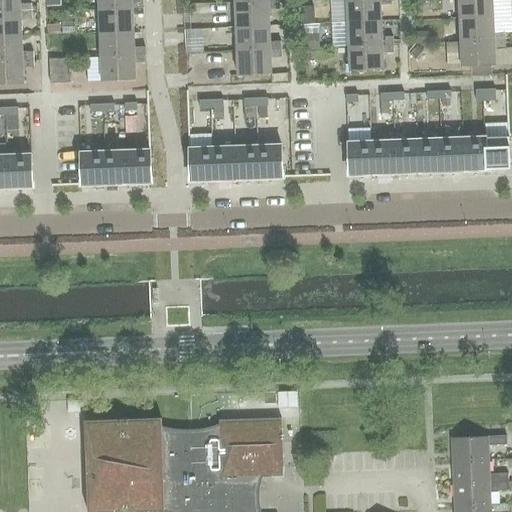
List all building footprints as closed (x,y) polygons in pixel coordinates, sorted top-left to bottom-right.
[(0,0),(0,13),(30,13),(30,5),(19,5),(18,0),(0,0)] [(96,0),(97,10),(142,9),(141,0),(130,1),(130,0),(96,0)] [(345,0),(347,24),(380,23),(379,7),(390,6),(389,0),(345,0)] [(456,0),(458,19),(492,18),(491,2),(502,1),(501,0),(456,0)] [(278,3),(234,4),(235,29),(268,28),(267,11),(278,11),(278,3)] [(314,6),(301,7),(302,24),(315,24),(314,6)] [(98,35),(132,33),(131,16),(142,16),(142,9),(97,10),(98,35)] [(30,13),(0,13),(0,38),(20,37),(20,21),(31,20),(30,13)] [(458,19),(459,44),(504,42),(503,34),(492,35),(492,18),(458,19)] [(380,23),(347,24),(347,48),(392,47),(391,39),(380,39),(380,23)] [(60,33),(60,25),(47,25),(48,33),(60,33)] [(268,28),(235,29),(236,53),(280,52),(280,43),(269,44),(268,28)] [(415,45),(430,45),(429,32),(415,32),(415,45)] [(145,47),(132,48),(132,33),(98,35),(99,59),(145,57),(145,47)] [(318,34),(302,35),(303,49),(319,49),(318,34)] [(20,37),(0,38),(0,62),(32,61),(32,53),(21,54),(20,37)] [(460,69),(469,68),(470,77),(490,77),(490,67),(494,67),(493,50),(504,50),(504,42),(459,44),(460,69)] [(415,60),(423,50),(417,45),(409,55),(415,60)] [(392,47),(347,48),(348,73),(382,71),(381,55),(392,54),(392,47)] [(280,52),(236,53),(237,77),(270,76),(269,59),(280,59),(280,52)] [(145,57),(99,59),(100,83),(134,82),(133,64),(146,63),(145,57)] [(32,61),(0,62),(0,86),(22,86),(22,69),(33,69),(32,61)] [(49,61),(50,85),(70,84),(69,61),(49,61)] [(287,74),(271,75),(272,83),(288,82),(287,74)] [(483,90),(475,90),(475,103),(484,103),(483,90)] [(496,90),(483,90),(484,103),(497,102),(496,90)] [(450,91),(438,92),(438,101),(451,100),(450,91)] [(438,92),(425,92),(426,101),(438,101),(438,92)] [(392,93),(380,94),(380,102),(392,101),(392,93)] [(404,93),(392,93),(392,101),(404,101),(404,93)] [(358,95),(346,95),(346,104),(359,104),(358,95)] [(268,98),(256,99),(256,107),(268,106),(268,98)] [(256,99),(244,99),(245,107),(256,107),(256,99)] [(211,100),(198,101),(199,110),(211,109),(211,100)] [(223,100),(211,100),(211,109),(214,109),(224,109),(223,100)] [(389,102),(381,102),(381,115),(390,114),(389,102)] [(138,103),(125,104),(125,112),(138,112),(138,103)] [(115,104),(102,105),(102,113),(115,113),(115,104)] [(102,105),(89,105),(90,114),(102,113),(102,105)] [(267,106),(256,107),(257,119),(267,119),(267,106)] [(256,107),(244,107),(244,119),(257,119),(256,107)] [(18,108),(6,108),(6,116),(18,116),(18,108)] [(224,109),(214,109),(214,118),(224,118),(224,109)] [(18,116),(6,116),(7,131),(19,131),(18,116)] [(509,137),(485,138),(486,170),(510,169),(509,137)] [(485,138),(462,139),(464,171),(486,170),(485,138)] [(462,139),(440,140),(441,172),(464,171),(462,139)] [(440,140),(417,141),(418,173),(441,172),(440,140)] [(417,141),(394,142),(395,173),(418,173),(417,141)] [(394,142),(371,143),(372,174),(395,173),(394,142)] [(371,143),(348,143),(349,175),(372,174),(371,143)] [(282,146),(258,147),(259,179),(283,178),(282,146)] [(258,147),(235,148),(237,179),(259,179),(258,147)] [(235,148),(213,149),(214,180),(237,179),(235,148)] [(213,149),(189,149),(190,181),(214,180),(213,149)] [(150,151),(127,152),(128,184),(152,183),(150,151)] [(127,152),(104,153),(105,184),(128,184),(127,152)] [(104,153),(80,154),(81,185),(105,184),(104,153)] [(32,155),(8,156),(10,188),(33,187),(32,155)] [(8,156),(0,156),(0,188),(10,188),(8,156)] [(298,392),(278,393),(278,409),(298,408),(298,392)] [(83,401),(67,402),(68,414),(84,413),(83,401)] [(86,421),(85,421),(87,511),(132,511),(134,511),(165,511),(165,510),(168,510),(173,511),(174,511),(257,511),(256,508),(256,506),(256,499),(256,495),(256,492),(256,491),(256,488),(257,483),(259,478),(270,477),(283,477),(283,468),(282,444),(281,419),(281,418),(219,421),(219,428),(215,429),(211,431),(206,432),(204,432),(199,433),(196,433),(191,434),(187,434),(182,433),(178,433),(175,433),(170,432),(166,431),(162,430),(161,419),(86,421)] [(452,465),(488,464),(487,447),(506,446),(505,437),(451,439),(452,465)] [(453,484),(507,482),(507,474),(489,474),(488,464),(452,465),(453,484)] [(454,507),(490,506),(490,491),(508,491),(507,482),(453,484),(454,507)]
